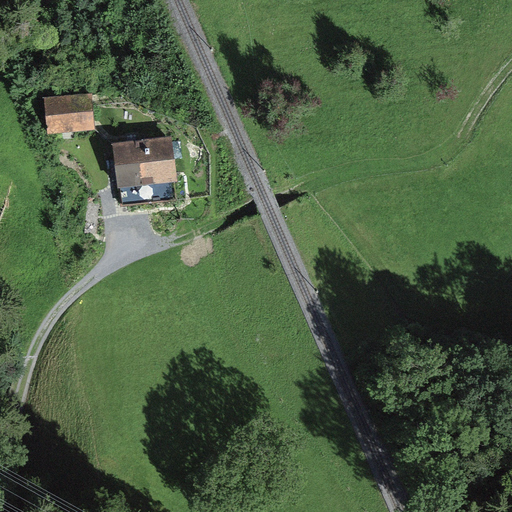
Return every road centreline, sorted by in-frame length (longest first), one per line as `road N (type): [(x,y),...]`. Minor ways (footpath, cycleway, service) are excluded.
road 1 (track): [(306,188),(132,253),(80,288),(46,324),(29,359),(0,486)]
road 2 (track): [(306,188),(439,159),(511,65)]
road 3 (track): [(123,257),(109,190),(69,135)]
